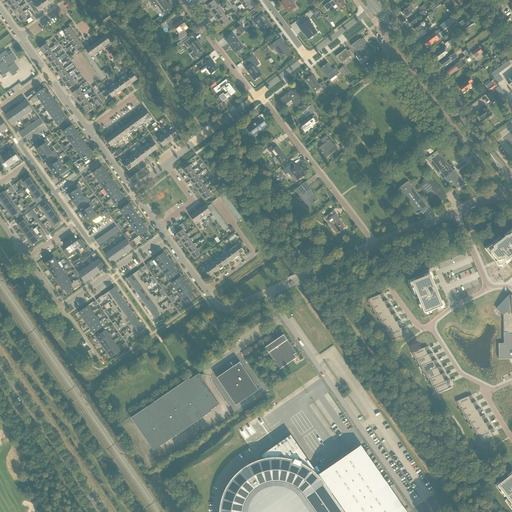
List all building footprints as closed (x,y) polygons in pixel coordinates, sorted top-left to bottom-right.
[(43,8),(39,1),(38,0),(36,2),(34,0),(31,0),(24,0),(34,13),(37,10),(38,12),(40,10),(43,8)] [(43,8),(48,4),(45,0),(40,0),(39,1),(43,8)] [(163,13),(172,6),(169,2),(168,3),(165,0),(149,0),(155,8),(158,6),(163,13)] [(214,0),(207,6),(209,9),(208,9),(210,12),(218,5),(214,0)] [(246,0),(241,4),(245,9),(252,3),(250,0),(246,0)] [(284,0),(281,3),(288,13),(296,7),(290,0),(284,0)] [(342,0),(331,0),(326,5),(330,9),(336,5),(340,10),(346,5),(342,0)] [(16,2),(9,7),(13,12),(19,7),(17,4),(19,3),(17,1),(16,2)] [(412,11),(418,7),(416,4),(408,9),(407,7),(401,12),(406,19),(412,14),(409,10),(411,10),(412,11)] [(218,5),(210,12),(211,11),(213,14),(212,14),(214,17),(215,16),(222,10),(218,5)] [(13,12),(17,17),(23,12),(21,9),(22,8),(21,6),(19,7),(13,12)] [(222,10),(215,16),(217,19),(216,19),(218,22),(226,15),(222,10)] [(419,13),(408,22),(412,27),(419,21),(418,19),(421,16),(422,17),(427,14),(424,10),(421,12),(419,13)] [(23,12),(17,17),(20,22),(27,18),(25,14),(26,13),(24,11),(23,12)] [(254,20),(253,21),(256,25),(258,23),(264,31),(270,26),(267,21),(268,20),(263,14),(261,15),(259,12),(252,17),(254,20)] [(226,15),(218,22),(218,21),(221,24),(220,24),(221,27),(229,21),(226,15)] [(430,23),(426,18),(420,22),(413,28),(416,32),(424,27),(423,26),(424,25),(427,28),(429,27),(431,25),(430,23)] [(185,30),(188,28),(182,19),(175,24),(172,21),(168,24),(173,31),(176,28),(179,33),(179,41),(187,34),(185,30)] [(299,27),(304,34),(308,39),(317,32),(314,28),(313,29),(309,23),(311,22),(309,19),(299,27)] [(447,20),(439,26),(443,30),(451,24),(447,20)] [(467,31),(475,25),(472,21),(465,27),(467,31)] [(245,31),(240,26),(236,29),(240,35),(245,31)] [(65,38),(67,37),(73,32),(70,27),(63,32),(65,35),(64,36),(65,38)] [(427,40),(423,42),(428,48),(434,43),(435,45),(437,43),(436,42),(441,38),(438,33),(439,32),(438,31),(437,32),(436,31),(434,33),(426,39),(427,40)] [(73,32),(67,37),(69,40),(67,41),(69,43),(70,42),(77,37),(73,32)] [(101,39),(106,46),(109,44),(110,45),(112,43),(111,42),(106,35),(101,39)] [(234,35),(226,41),(231,47),(231,46),(236,53),(243,48),(234,35)] [(73,48),(74,47),(80,42),(77,37),(70,42),(72,45),(71,46),(73,48)] [(190,37),(183,43),(187,49),(190,47),(194,52),(191,54),(195,60),(201,55),(200,53),(203,51),(199,44),(200,44),(197,40),(194,42),(192,40),(190,37)] [(281,38),(269,46),(272,50),(275,47),(279,52),(277,53),(281,58),(290,51),(282,41),(283,40),(281,38)] [(352,46),(349,48),(363,66),(368,62),(364,57),(370,52),(364,44),(365,43),(364,41),(365,41),(363,38),(361,40),(360,39),(351,45),(352,46)] [(453,38),(445,44),(447,47),(455,41),(453,38)] [(96,43),(101,49),(104,47),(105,48),(107,47),(106,46),(101,39),(96,43)] [(78,52),(84,47),(80,42),(74,47),(76,50),(75,51),(73,53),(74,54),(78,52)] [(40,49),(43,54),(50,49),(48,46),(49,45),(48,43),(46,44),(40,49)] [(102,51),(101,49),(96,43),(91,46),(96,53),(99,51),(100,52),(102,51)] [(86,50),(87,52),(89,54),(91,57),(94,54),(95,56),(97,54),(96,53),(91,46),(86,50)] [(50,49),(43,54),(47,59),(54,54),(51,51),(53,50),(51,48),(50,49)] [(433,56),(438,62),(445,56),(444,55),(447,53),(444,48),(433,56)] [(478,48),(472,53),(475,58),(482,53),(478,48)] [(343,51),(336,56),(341,62),(350,56),(351,58),(354,56),(349,50),(345,53),(343,51)] [(5,52),(5,51),(0,54),(0,71),(0,72),(2,74),(1,75),(3,78),(6,75),(5,74),(10,71),(11,73),(11,74),(12,76),(17,72),(16,71),(18,69),(14,64),(15,63),(14,63),(15,63),(13,61),(16,59),(11,53),(12,52),(11,51),(7,53),(6,51),(5,52)] [(450,56),(439,64),(443,68),(450,63),(458,57),(455,52),(450,56)] [(54,54),(47,59),(51,64),(57,59),(55,56),(57,55),(55,53),(54,54)] [(211,74),(217,69),(214,65),(215,64),(211,58),(210,59),(207,56),(201,61),(203,64),(204,64),(199,68),(202,72),(207,69),(211,74)] [(57,59),(51,64),(54,69),(61,64),(59,61),(60,60),(59,58),(57,59)] [(262,75),(253,63),(255,62),(252,59),(246,63),(248,67),(245,68),(255,81),(262,75)] [(463,66),(461,63),(459,61),(446,71),(447,72),(447,73),(448,75),(449,75),(450,75),(458,69),(457,68),(458,68),(459,69),(463,66)] [(508,61),(491,74),(498,83),(503,80),(498,74),(511,64),(508,61)] [(54,69),(58,74),(65,69),(62,66),(64,65),(62,63),(61,64),(54,69)] [(62,79),(68,74),(66,71),(74,66),(72,63),(66,68),(65,69),(58,74),(62,79)] [(328,63),(321,69),(328,78),(330,80),(336,75),(337,75),(340,73),(335,68),(333,70),(328,63)] [(349,72),(344,66),(340,69),(345,75),(349,72)] [(62,79),(65,84),(72,79),(70,76),(74,73),(73,71),(68,74),(62,79)] [(123,80),(127,87),(132,83),(128,76),(124,71),(122,72),(124,76),(121,78),(122,79),(123,80)] [(128,76),(132,83),(137,79),(133,73),(132,71),(130,73),(131,74),(128,76)] [(312,75),(306,80),(314,92),(318,89),(320,91),(326,87),(322,82),(319,85),(312,75)] [(69,89),(76,84),(73,81),(75,80),(74,80),(77,78),(76,76),(72,79),(65,84),(69,89)] [(463,92),(471,86),(468,83),(471,80),(470,78),(465,82),(466,83),(465,83),(461,85),(462,86),(459,88),(463,92)] [(118,84),(122,90),(127,87),(123,80),(122,79),(120,80),(121,82),(118,84)] [(221,89),(224,87),(228,92),(225,95),(223,93),(219,96),(223,102),(236,92),(226,79),(218,86),(215,83),(211,86),(217,93),(221,90),(221,89)] [(493,86),(488,90),(490,92),(498,86),(494,81),(492,83),(493,86)] [(117,94),(122,90),(118,84),(117,82),(115,84),(116,85),(113,87),(117,94)] [(108,91),(112,98),(117,94),(113,87),(112,86),(110,87),(111,89),(108,91)] [(79,89),(72,94),(76,99),(83,94),(80,91),(82,90),(80,88),(79,89)] [(40,100),(48,94),(47,93),(47,92),(44,89),(30,99),(34,104),(40,100)] [(103,94),(101,92),(98,95),(103,102),(106,100),(107,101),(112,98),(108,91),(107,90),(105,91),(106,92),(103,94)] [(292,91),(281,99),(285,105),(291,100),(296,106),(303,101),(295,90),(293,92),(292,91)] [(491,92),(486,95),(492,103),(497,99),(491,92)] [(83,94),(76,99),(80,104),(86,99),(84,96),(85,95),(84,93),(83,94)] [(44,105),(52,99),(49,95),(49,96),(48,94),(40,100),(44,105)] [(86,99),(80,104),(83,109),(90,104),(88,101),(89,100),(87,98),(86,99)] [(47,110),(55,104),(54,103),(54,102),(52,99),(44,105),(47,110)] [(23,105),(21,106),(27,114),(32,110),(26,101),(22,104),(23,105)] [(90,104),(83,109),(87,114),(94,109),(91,106),(93,105),(91,103),(90,104)] [(51,115),(59,109),(57,105),(56,106),(55,104),(47,110),(51,115)] [(312,105),(307,109),(311,114),(316,110),(312,105)] [(19,106),(16,109),(22,117),(27,114),(21,106),(20,107),(19,106)] [(487,118),(492,114),(486,107),(481,111),(482,112),(478,115),(481,120),(485,117),(487,118)] [(22,117),(16,109),(12,111),(13,112),(11,113),(17,121),(22,117)] [(54,120),(62,114),(61,113),(62,112),(59,109),(51,115),(54,120)] [(141,114),(145,121),(148,118),(149,120),(151,118),(150,117),(146,110),(141,114)] [(17,121),(11,113),(10,114),(9,113),(6,116),(12,125),(17,121)] [(62,114),(54,120),(58,125),(67,119),(64,115),(63,116),(62,114)] [(146,122),(145,121),(141,114),(136,118),(140,124),(141,124),(143,122),(144,123),(146,122)] [(303,130),(304,132),(310,127),(311,128),(312,128),(313,127),(313,126),(311,124),(314,122),(315,123),(318,121),(314,115),(312,117),(310,114),(305,118),(306,119),(300,124),(304,129),(303,130)] [(136,128),(138,126),(139,127),(142,126),(141,124),(140,124),(136,118),(131,121),(136,128)] [(260,119),(247,129),(254,137),(254,138),(259,134),(257,133),(266,126),(260,119)] [(126,125),(131,132),(131,131),(133,129),(134,131),(137,129),(136,128),(131,121),(126,125)] [(132,133),(131,131),(131,132),(126,125),(121,129),(126,135),(129,133),(130,134),(132,133)] [(67,137),(75,131),(74,130),(74,129),(72,126),(63,132),(67,137)] [(171,131),(168,133),(173,139),(178,135),(173,129),(172,128),(170,129),(171,131)] [(121,139),(124,137),(125,138),(127,136),(126,135),(121,129),(116,132),(121,139)] [(71,142),(79,136),(76,132),(76,133),(75,131),(67,137),(71,142)] [(163,137),(168,143),(173,139),(168,133),(167,131),(165,133),(166,134),(163,136),(163,137)] [(122,140),(121,139),(116,132),(111,136),(116,142),(119,140),(120,142),(122,140)] [(158,140),(163,147),(168,143),(163,137),(163,136),(162,135),(160,137),(161,138),(158,140)] [(328,152),(335,146),(327,135),(320,140),(323,144),(319,148),(326,157),(329,155),(328,152)] [(74,147),(82,141),(81,140),(82,140),(79,136),(71,142),(74,147)] [(111,146),(114,144),(114,145),(116,147),(118,146),(116,143),(116,142),(111,136),(106,140),(111,146)] [(37,150),(40,155),(49,149),(47,146),(50,143),(46,138),(40,143),(42,146),(37,150)] [(151,143),(148,145),(153,152),(158,148),(153,142),(152,140),(150,142),(151,143)] [(78,152),(86,146),(84,142),(83,143),(82,141),(74,147),(78,152)] [(143,149),(148,156),(153,152),(148,145),(147,144),(145,146),(146,147),(144,149),(143,149)] [(11,152),(8,154),(14,163),(19,159),(15,154),(18,152),(14,145),(9,149),(11,152)] [(279,162),(285,158),(277,147),(275,148),(273,145),(267,149),(270,152),(271,152),(275,157),(274,158),(277,163),(279,162)] [(82,157),(89,151),(88,150),(89,150),(86,146),(78,152),(82,157)] [(141,151),(139,153),(143,159),(148,156),(143,149),(144,149),(143,148),(140,149),(141,151)] [(51,152),(49,149),(40,155),(44,160),(49,156),(52,159),(58,155),(55,150),(51,152)] [(89,151),(82,157),(79,159),(81,161),(83,159),(85,162),(94,156),(91,152),(91,153),(89,151)] [(134,157),(139,163),(143,159),(139,153),(138,151),(136,153),(137,154),(134,156),(134,157)] [(437,151),(426,159),(427,159),(443,180),(446,178),(449,176),(455,171),(453,172),(451,169),(440,154),(439,154),(437,151)] [(9,167),(14,163),(8,154),(5,157),(2,154),(0,155),(0,160),(2,163),(5,161),(9,167)] [(132,158),(129,160),(134,167),(139,163),(134,157),(134,156),(133,155),(131,157),(132,158)] [(49,168),(53,173),(61,167),(59,164),(62,161),(59,156),(53,161),(55,164),(49,168)] [(124,164),(129,171),(134,167),(129,160),(128,159),(126,160),(127,162),(124,164)] [(183,170),(187,175),(193,171),(191,168),(192,167),(191,165),(190,166),(183,170)] [(291,177),(295,182),(304,175),(299,168),(300,168),(298,165),(294,167),(293,165),(286,170),(289,173),(291,171),(294,175),(291,177)] [(64,170),(61,167),(53,173),(57,178),(62,174),(64,177),(71,173),(67,168),(64,170)] [(97,178),(105,172),(104,171),(101,167),(93,173),(97,178)] [(193,171),(187,175),(190,180),(197,176),(195,173),(196,172),(195,170),(193,171)] [(449,176),(446,178),(448,182),(451,180),(457,188),(459,190),(467,187),(465,185),(466,184),(464,182),(464,183),(463,182),(455,171),(449,176)] [(101,183),(109,177),(106,174),(105,172),(97,178),(101,183)] [(197,176),(190,180),(194,185),(201,181),(201,180),(198,178),(200,177),(198,175),(197,176)] [(25,176),(20,180),(26,189),(34,184),(32,181),(33,181),(30,177),(28,179),(25,176)] [(426,181),(421,185),(436,205),(446,197),(431,177),(429,179),(428,176),(424,179),(426,181)] [(104,188),(112,182),(111,181),(112,181),(109,177),(101,183),(104,188)] [(204,185),(202,183),(203,182),(202,180),(201,180),(201,181),(194,185),(198,190),(204,186),(204,185)] [(108,193),(116,187),(114,184),(113,184),(112,182),(104,188),(108,193)] [(398,189),(417,215),(421,212),(422,213),(427,208),(407,182),(398,189)] [(34,184),(26,189),(26,190),(28,188),(31,192),(29,193),(30,195),(38,189),(39,189),(36,186),(34,184)] [(69,195),(73,200),(81,194),(79,191),(82,189),(78,184),(72,188),(74,191),(69,195)] [(198,190),(201,195),(208,191),(208,190),(206,188),(207,187),(206,184),(204,185),(204,186),(198,190)] [(295,190),(299,194),(305,201),(307,199),(311,205),(318,200),(308,187),(303,191),(300,186),(295,190)] [(111,198),(119,193),(118,191),(119,191),(116,187),(108,193),(111,198)] [(38,189),(30,195),(32,194),(35,197),(33,199),(37,204),(42,200),(40,197),(43,195),(40,191),(40,192),(38,189)] [(208,190),(208,191),(201,195),(205,200),(212,196),(209,193),(211,192),(209,189),(208,190)] [(6,190),(0,194),(0,199),(1,201),(9,196),(6,190)] [(111,198),(115,203),(117,203),(118,205),(123,201),(122,199),(124,197),(121,194),(120,194),(119,193),(111,198)] [(83,198),(81,194),(73,200),(76,206),(82,202),(84,205),(90,201),(87,196),(83,198)] [(9,196),(1,201),(3,204),(5,207),(13,201),(9,196)] [(13,201),(5,207),(7,209),(9,211),(17,206),(13,201)] [(44,202),(38,206),(44,215),(52,209),(51,207),(49,203),(46,205),(44,202)] [(81,213),(85,218),(94,212),(91,209),(94,206),(91,202),(85,206),(87,209),(81,213)] [(120,210),(124,216),(132,210),(131,208),(129,204),(120,210)] [(206,216),(205,216),(206,217),(209,215),(208,214),(211,212),(209,210),(207,207),(206,205),(200,209),(206,216)] [(17,206),(9,211),(10,214),(12,217),(15,215),(17,218),(23,214),(17,206)] [(52,209),(44,215),(48,221),(56,215),(55,213),(55,212),(53,209),(52,209)] [(200,220),(201,221),(203,219),(203,218),(205,216),(206,216),(200,209),(195,212),(200,220)] [(136,214),(133,211),(132,210),(124,216),(128,221),(136,214)] [(96,215),(94,212),(85,218),(89,224),(94,220),(96,223),(103,218),(99,214),(96,215)] [(198,222),(200,220),(195,212),(190,216),(196,224),(198,223),(198,222)] [(128,221),(131,226),(139,220),(138,218),(139,218),(136,214),(128,221)] [(327,220),(327,221),(332,228),(334,227),(338,232),(345,227),(339,219),(336,214),(331,217),(329,214),(325,218),(327,220)] [(56,215),(48,221),(55,230),(60,225),(58,222),(61,220),(58,217),(56,215)] [(20,223),(18,225),(20,228),(22,230),(30,224),(24,216),(18,220),(20,223)] [(135,231),(143,225),(141,221),(140,221),(139,220),(131,226),(135,231)] [(176,234),(180,239),(186,234),(184,231),(186,230),(184,229),(186,228),(183,223),(174,229),(177,234),(176,234)] [(30,224),(22,230),(23,232),(23,233),(25,235),(33,229),(32,227),(30,229),(28,226),(30,224)] [(139,236),(147,230),(145,228),(146,228),(143,225),(135,231),(138,235),(139,236)] [(33,229),(25,235),(27,238),(29,240),(37,234),(33,229)] [(147,230),(139,236),(138,235),(133,240),(137,245),(151,235),(148,231),(147,230)] [(485,248),(485,249),(486,249),(493,259),(494,259),(495,259),(498,263),(497,263),(497,264),(499,266),(500,266),(509,259),(510,258),(509,258),(509,257),(511,255),(511,232),(503,239),(501,237),(500,237),(499,237),(486,248),(485,248)] [(180,239),(183,244),(190,239),(188,236),(189,235),(188,233),(186,234),(180,239)] [(234,233),(228,237),(230,241),(237,236),(234,233)] [(37,234),(29,240),(31,242),(30,243),(32,246),(41,240),(37,234)] [(69,241),(75,249),(78,247),(81,250),(85,247),(81,240),(78,242),(74,237),(69,241)] [(190,239),(183,244),(187,249),(194,244),(192,241),(193,240),(191,238),(190,239)] [(121,244),(127,252),(128,251),(132,248),(126,240),(121,244)] [(72,251),(75,249),(69,241),(64,244),(67,250),(64,252),(69,258),(73,255),(72,251)] [(194,244),(187,249),(191,254),(197,249),(195,246),(197,245),(195,243),(194,244)] [(235,248),(240,255),(245,251),(240,244),(240,245),(239,243),(237,245),(234,247),(235,248)] [(116,247),(122,256),(125,253),(127,252),(121,244),(116,247)] [(111,251),(116,259),(118,258),(122,256),(116,247),(111,251)] [(235,258),(240,255),(235,248),(234,247),(232,248),(233,250),(230,252),(235,258)] [(197,249),(191,254),(194,259),(201,255),(199,251),(200,250),(199,248),(197,249)] [(230,262),(235,258),(230,252),(229,250),(227,252),(228,253),(225,255),(230,262)] [(116,259),(111,251),(106,255),(112,263),(115,260),(116,259)] [(166,259),(165,257),(166,257),(163,253),(154,259),(158,265),(166,259)] [(220,259),(225,266),(230,262),(225,255),(224,254),(222,256),(223,257),(220,259)] [(49,269),(57,263),(54,258),(45,264),(48,268),(49,269)] [(220,269),(225,266),(220,259),(219,258),(217,259),(218,260),(215,263),(220,269)] [(102,270),(105,267),(99,259),(94,263),(100,271),(101,270),(102,270)] [(162,270),(170,263),(168,260),(167,260),(166,259),(158,265),(162,270)] [(210,266),(215,273),(220,269),(215,263),(214,261),(212,263),(213,264),(210,266)] [(57,263),(49,269),(51,271),(50,271),(53,275),(61,268),(57,263)] [(100,271),(94,263),(89,266),(95,275),(99,272),(98,272),(100,271)] [(173,269),(172,267),(173,267),(170,263),(162,270),(166,275),(173,269)] [(205,270),(210,277),(215,273),(210,266),(209,265),(207,266),(208,268),(205,270)] [(84,270),(90,278),(91,277),(92,277),(95,275),(89,266),(84,270)] [(61,268),(53,275),(55,278),(56,278),(57,279),(65,274),(61,268)] [(173,269),(166,275),(169,280),(178,274),(175,270),(173,269)] [(90,278),(84,270),(79,273),(85,282),(89,279),(88,279),(90,278)] [(130,281),(133,285),(141,279),(139,277),(139,276),(138,274),(140,272),(139,270),(127,279),(129,282),(130,281)] [(65,274),(57,279),(58,281),(57,281),(60,285),(68,279),(65,274)] [(408,281),(408,282),(415,298),(415,299),(416,299),(419,298),(425,312),(426,312),(442,306),(443,305),(442,304),(437,291),(436,290),(433,285),(434,285),(434,284),(431,276),(430,275),(429,276),(428,276),(428,277),(424,279),(423,276),(422,276),(409,281),(408,281)] [(184,283),(183,281),(180,277),(172,283),(176,289),(184,283)] [(68,279),(60,285),(62,288),(63,288),(64,289),(72,284),(72,283),(68,279)] [(72,284),(64,289),(65,291),(64,291),(67,295),(81,285),(77,279),(72,283),(72,284)] [(136,292),(148,284),(147,282),(145,284),(143,281),(142,282),(141,279),(133,285),(135,289),(134,289),(136,292)] [(179,294),(188,288),(185,284),(184,283),(176,289),(179,294)] [(150,285),(148,284),(136,292),(139,295),(139,294),(142,298),(150,292),(148,290),(149,289),(147,287),(150,285)] [(109,298),(110,301),(118,295),(116,291),(117,291),(115,287),(103,296),(104,298),(106,296),(108,298),(109,298)] [(188,288),(179,294),(183,299),(191,293),(190,291),(188,288)] [(146,305),(158,297),(157,295),(154,297),(152,295),(150,292),(142,298),(145,302),(144,302),(146,305)] [(191,293),(183,299),(187,304),(195,298),(193,294),(192,294),(191,293)] [(372,307),(373,306),(383,302),(381,297),(384,296),(383,293),(369,299),(372,307)] [(511,295),(510,294),(496,308),(503,314),(504,343),(497,343),(497,358),(511,358),(511,295)] [(111,308),(112,309),(124,301),(122,298),(121,299),(118,295),(110,301),(112,303),(112,304),(113,306),(111,308)] [(159,298),(158,297),(146,305),(148,308),(149,308),(151,311),(159,306),(157,303),(158,303),(157,300),(159,298)] [(387,300),(383,302),(373,306),(376,313),(377,313),(388,308),(386,303),(388,302),(387,300)] [(126,304),(124,301),(112,309),(113,311),(116,309),(117,312),(118,311),(120,314),(128,308),(125,304),(126,304)] [(159,306),(151,311),(154,315),(153,316),(155,319),(167,310),(166,308),(164,310),(162,308),(161,308),(159,306)] [(82,316),(83,318),(92,311),(91,312),(87,307),(79,313),(82,316)] [(381,319),(392,315),(390,310),(392,309),(391,307),(388,308),(377,313),(380,320),(381,319)] [(120,321),(121,323),(133,314),(131,311),(130,312),(128,308),(120,314),(122,316),(121,317),(123,319),(120,321)] [(84,319),(86,323),(96,316),(95,317),(91,312),(92,311),(83,318),(84,319)] [(386,326),(396,322),(394,317),(397,316),(396,313),(392,315),(381,319),(385,327),(386,326)] [(127,324),(129,327),(137,321),(135,318),(135,317),(133,314),(121,323),(122,324),(125,323),(127,325),(127,324)] [(96,316),(86,323),(89,327),(89,326),(90,328),(99,321),(98,322),(95,317),(96,316)] [(390,333),(400,328),(398,323),(401,322),(400,320),(396,322),(386,326),(389,333),(390,333)] [(99,321),(90,328),(91,329),(94,333),(102,327),(98,322),(99,322),(99,321)] [(137,321),(129,327),(131,330),(130,330),(132,332),(130,334),(131,336),(143,328),(141,324),(140,325),(137,321)] [(400,328),(390,333),(393,340),(405,335),(402,330),(405,329),(404,327),(400,328)] [(99,340),(101,342),(109,336),(108,336),(105,331),(96,337),(99,341),(99,340)] [(274,363),(276,364),(280,369),(298,356),(284,335),(275,341),(274,339),(271,341),(272,343),(265,348),(273,359),(273,360),(275,360),(274,363)] [(101,344),(104,347),(113,341),(112,341),(109,336),(101,342),(102,343),(101,344)] [(113,341),(104,347),(106,351),(107,350),(108,352),(116,346),(112,341),(113,341)] [(116,346),(108,352),(109,353),(108,354),(111,358),(119,352),(116,346),(117,346),(116,346)] [(416,359),(418,359),(428,354),(426,349),(429,348),(428,346),(413,352),(416,359)] [(428,354),(418,359),(421,366),(422,366),(432,361),(430,356),(433,355),(432,353),(428,354)] [(426,372),(437,368),(434,363),(437,362),(436,360),(432,361),(422,366),(425,373),(426,372)] [(258,390),(239,362),(216,378),(235,406),(258,390)] [(440,366),(437,368),(426,372),(429,379),(430,379),(441,374),(439,369),(441,368),(440,366)] [(433,386),(435,385),(445,381),(443,376),(445,375),(444,373),(441,374),(430,379),(433,386)] [(190,379),(189,378),(131,418),(153,451),(212,411),(211,410),(219,404),(202,379),(203,378),(204,375),(198,374),(190,379)] [(449,380),(445,381),(435,385),(438,393),(449,388),(447,383),(450,382),(449,380)] [(461,408),(472,403),(470,398),(472,397),(471,395),(457,401),(460,408),(461,408)] [(472,403),(461,408),(465,415),(466,414),(476,410),(474,405),(477,404),(476,402),(472,403)] [(469,421),(470,421),(480,417),(478,412),(481,411),(480,408),(476,410),(466,414),(469,421)] [(484,415),(480,417),(470,421),(473,428),(474,428),(485,423),(483,418),(485,417),(484,415)] [(477,435),(478,434),(489,430),(487,425),(489,424),(488,422),(485,423),(474,428),(477,435)] [(493,428),(489,430),(478,434),(482,442),(493,437),(491,432),(494,431),(493,428)] [(224,508),(223,511),(411,511),(411,510),(410,510),(365,444),(364,444),(362,445),(361,443),(330,464),(331,464),(332,466),(322,473),(294,432),(264,453),(267,457),(262,458),(257,460),(252,463),(248,466),(243,469),(239,473),(236,477),(232,482),(230,487),(227,492),(226,497),(224,502),(224,508)] [(511,474),(499,484),(498,485),(499,486),(508,498),(506,499),(505,500),(506,501),(511,509),(511,474)]
